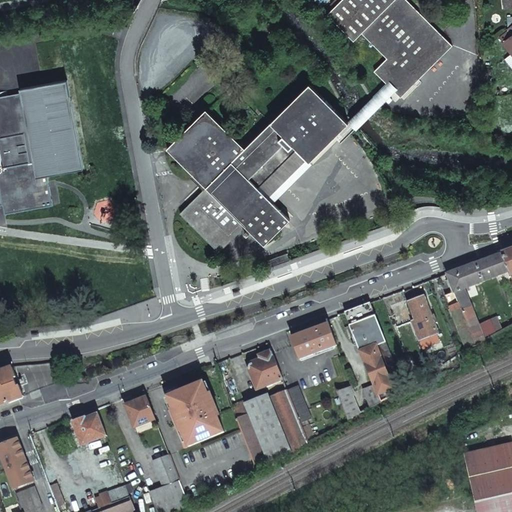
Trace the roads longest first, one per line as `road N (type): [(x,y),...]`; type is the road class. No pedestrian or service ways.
road 1 (secondary): [(0,427),(447,261)]
road 2 (unclassified): [(151,0),(127,66),(174,321)]
road 3 (secondary): [(441,222),(174,321)]
road 4 (secondary): [(174,321),(106,343),(0,353)]
